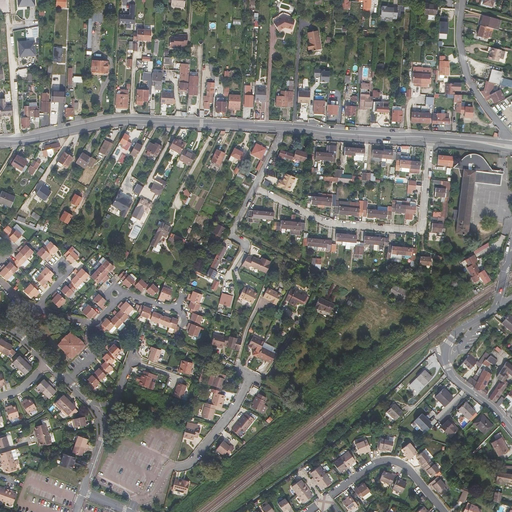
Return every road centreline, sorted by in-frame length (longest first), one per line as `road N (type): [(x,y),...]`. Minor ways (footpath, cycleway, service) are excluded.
road 1 (secondary): [(282,127),(132,120),(0,141)]
road 2 (residential): [(252,187),(325,222),(414,229),(431,138)]
road 3 (residential): [(511,245),(494,308),(452,335),(445,357),(457,381),(511,428)]
road 4 (residential): [(130,511),(166,467),(192,461),(249,376)]
road 5 (residential): [(460,0),(463,71),(502,128),(505,146)]
road 6 (secondary): [(431,138),(282,127)]
road 7 (residential): [(325,496),(387,460),(406,469),(441,511)]
road 8 (track): [(233,225),(348,286)]
